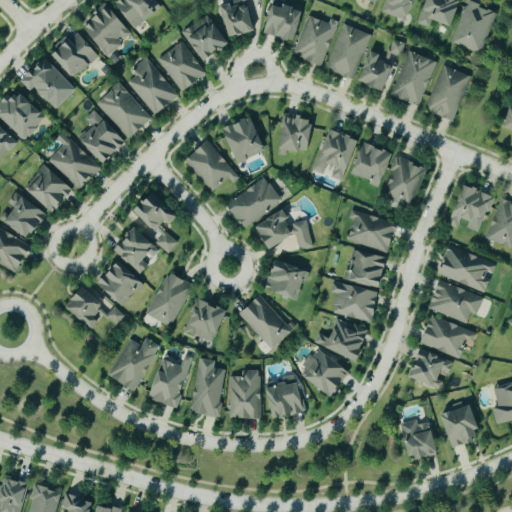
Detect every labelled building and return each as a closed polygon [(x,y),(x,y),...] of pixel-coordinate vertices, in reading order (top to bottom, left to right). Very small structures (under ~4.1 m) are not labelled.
[(120,0),(116,3),(132,28),(162,10),(155,0),(120,0)] [(241,0),(222,5),(222,10),(229,37),(238,37),(257,32),(258,14),(254,2),(261,0),(241,0)] [(389,0),(384,14),(409,23),(416,0),(389,0)] [(453,27),(462,0),(427,0),(418,24),(430,29),(433,20),(453,27)] [(454,46),(484,54),(496,10),(466,2),(454,46)] [(122,47),(119,43),(131,34),(107,3),(92,15),(96,19),(84,28),(107,58),(122,47)] [(302,11),(272,4),(266,35),(296,41),(302,11)] [(202,63),(229,45),(207,15),(181,33),(202,63)] [(291,55),(320,67),(338,23),(330,19),(328,24),(308,16),(291,55)] [(371,35),(342,24),(325,69),(354,80),(371,35)] [(67,39),(51,55),(75,79),(99,55),(78,34),(70,42),(67,39)] [(400,57),(405,44),(393,40),(389,53),(400,57)] [(179,93),(204,78),(183,43),(158,58),(179,93)] [(436,62),(407,51),(390,97),(419,107),(436,62)] [(360,82),(384,92),(395,64),(370,55),(360,82)] [(76,90),(43,58),(19,82),(30,92),(33,88),(56,110),(76,90)] [(126,84),(155,117),(178,97),(145,59),(131,71),(135,76),(126,84)] [(455,120),(469,75),(440,66),(426,111),(455,120)] [(97,105),(130,139),(151,119),(118,84),(97,105)] [(0,105),(0,117),(23,142),(46,120),(18,89),(0,105)] [(511,109),(509,108),(502,128),(511,131),(511,109)] [(77,139),(104,165),(126,143),(94,111),(85,120),(93,128),(87,133),(85,131),(77,139)] [(224,130),(237,163),(274,149),(261,115),(224,130)] [(313,119),(282,115),(280,126),(284,127),(281,150),(309,153),(313,119)] [(0,162),(17,142),(0,127),(0,162)] [(359,140),(329,129),(313,171),(324,175),(328,165),(335,167),(332,178),(344,182),(359,140)] [(67,141),(49,161),(80,190),(99,170),(67,141)] [(185,162),(211,193),(228,179),(233,184),(239,178),(208,142),(185,162)] [(383,185),(394,154),(364,144),(353,175),(383,185)] [(426,169),(397,157),(382,197),(411,208),(426,169)] [(23,190),(55,214),(74,189),(42,165),(23,190)] [(266,179),(227,204),(243,228),(282,203),(266,179)] [(493,196),(464,186),(451,226),(458,228),(461,219),(470,222),(468,229),(481,233),(493,196)] [(3,213),(0,217),(0,220),(30,241),(48,215),(15,192),(7,204),(15,209),(9,217),(3,213)] [(178,242),(163,230),(176,213),(151,194),(135,215),(161,235),(154,244),(169,255),(178,242)] [(485,239),(511,249),(511,203),(501,199),(485,239)] [(313,248),(306,221),(293,224),(285,210),(257,227),(263,239),(264,240),(270,250),(272,250),(296,236),(299,251),(313,248)] [(349,219),(354,220),(348,241),(389,254),(398,225),(351,210),(349,219)] [(0,264),(16,274),(32,248),(0,228),(0,264)] [(116,251),(138,269),(150,255),(154,258),(161,249),(135,228),(116,251)] [(486,292),(496,263),(449,247),(439,277),(486,292)] [(346,270),(343,280),(382,289),(389,259),(354,251),(349,271),(346,270)] [(97,285),(122,307),(143,284),(119,261),(97,285)] [(299,300),(307,270),(274,262),(267,291),(299,300)] [(146,314),(169,328),(193,286),(169,273),(146,314)] [(467,324),(471,313),(478,316),(484,298),(440,281),(429,310),(467,324)] [(332,313),(372,324),(380,293),(333,282),(331,292),(337,294),(332,313)] [(83,286),(66,310),(92,328),(101,315),(117,326),(124,316),(83,286)] [(260,296),(239,316),(272,351),(293,332),(260,296)] [(225,309),(195,301),(186,335),(217,343),(225,309)] [(476,334),(433,316),(421,344),(460,360),(468,341),(472,342),(476,334)] [(315,344),(360,363),(365,352),(361,351),(369,333),(337,319),(329,338),(319,334),(315,344)] [(141,346),(129,339),(108,376),(135,392),(160,347),(145,339),(141,346)] [(333,398),(351,372),(317,349),(299,375),(333,398)] [(411,378),(438,390),(445,374),(449,375),(454,363),(423,350),(411,378)] [(190,358),(184,356),(182,365),(161,360),(151,402),(178,408),(190,358)] [(225,370),(214,369),(215,361),(198,359),(190,414),(218,418),(225,370)] [(259,420),(261,371),(241,371),(241,378),(230,377),(228,419),(259,420)] [(274,420),(305,414),(298,377),(267,383),(274,420)] [(497,424),(511,421),(511,384),(495,388),(499,408),(493,409),(497,424)] [(443,416),(454,449),(483,439),(471,406),(443,416)] [(411,461),(439,454),(431,423),(418,426),(417,421),(402,425),(411,461)] [(0,487),(0,511),(22,511),(25,481),(1,479),(0,487)] [(55,511),(61,493),(36,486),(28,511),(55,511)] [(90,511),(93,502),(66,495),(61,511),(90,511)]
